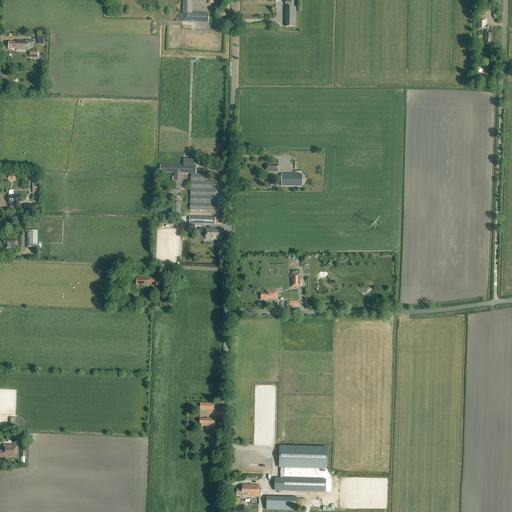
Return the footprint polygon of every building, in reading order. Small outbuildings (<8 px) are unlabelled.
[(183,0),(183,13),(183,14),(180,14),(175,21),(182,22),(191,22),(191,21),(195,21),(195,22),(208,23),(208,14),(192,13),(192,0),(183,0)] [(285,27),(296,27),(296,7),(285,7),(285,27)] [(489,27),(485,26),(486,20),(477,20),(477,30),(485,31),(485,42),(486,42),(486,43),(490,43),(490,38),(492,38),(492,32),(488,32),(488,31),(489,31),(489,27)] [(16,50),(16,49),(27,49),(28,41),(16,41),(16,42),(9,42),(9,49),(16,50)] [(181,182),(181,173),(196,174),(196,166),(160,165),(160,173),(175,173),(174,182),(181,182)] [(215,211),(216,182),(205,182),(205,175),(191,174),(190,210),(215,211)] [(303,174),(291,174),(291,180),(287,179),(287,185),(303,186),(303,174)] [(169,190),(168,198),(180,198),(180,190),(169,190)] [(20,195),(8,196),(9,204),(10,204),(10,209),(19,208),(19,202),(21,202),(20,195)] [(24,202),(24,212),(34,212),(34,208),(28,208),(28,202),(24,202)] [(206,229),(205,239),(220,240),(220,230),(206,229)] [(27,248),(37,248),(38,231),(27,231),(27,248)] [(18,242),(15,242),(15,239),(8,239),(8,240),(4,240),(4,244),(5,244),(5,249),(10,249),(10,248),(15,248),(15,245),(18,245),(18,242)] [(300,275),(291,275),(291,288),(300,287),(300,275)] [(150,278),(138,278),(138,279),(136,279),(136,285),(141,285),(141,286),(149,286),(149,282),(154,283),(154,287),(159,287),(159,278),(155,278),(155,279),(150,279),(150,278)] [(261,294),(261,300),(266,300),(266,299),(276,299),(276,291),(266,291),(266,294),(261,294)] [(205,419),(200,419),(200,424),(201,424),(201,426),(215,427),(215,419),(205,418),(205,419)] [(17,446),(3,445),(3,451),(0,450),(0,457),(17,459),(17,446)] [(279,469),(327,470),(327,447),(279,446),(279,469)] [(263,459),(263,471),(273,471),(273,459),(263,459)] [(269,477),(268,491),(305,492),(305,478),(269,477)] [(242,490),(237,489),(236,496),(243,496),(243,497),(259,497),(259,486),(242,485),(242,490)] [(266,497),(266,508),(266,510),(296,511),(297,498),(266,497)]
